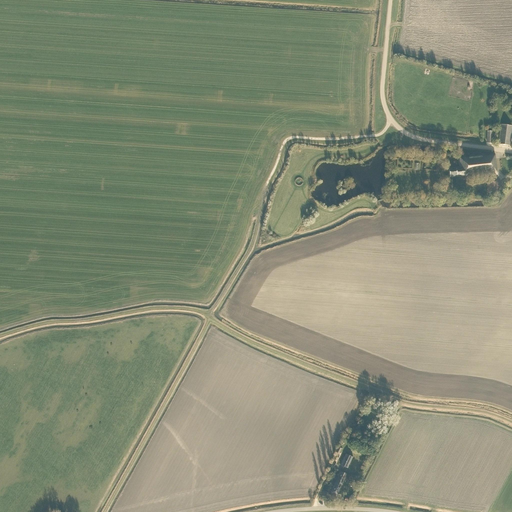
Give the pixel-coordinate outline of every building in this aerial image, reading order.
[(499,144),(509,146),(511,125),(502,124),(499,144)] [(459,157),(461,168),(449,169),(450,177),(467,175),(467,178),(497,175),(495,153),(459,157)] [(353,457),(346,454),(340,465),(342,466),(342,467),(344,468),(345,467),(348,469),(353,457)] [(344,479),(347,474),(338,471),(336,476),(344,479)] [(334,481),(342,485),(344,479),(336,476),(334,481)] [(334,481),(332,485),(333,486),(333,487),(340,490),(342,485),(334,481)] [(331,492),(332,493),(331,495),(336,498),(340,490),(333,487),(331,492)]
